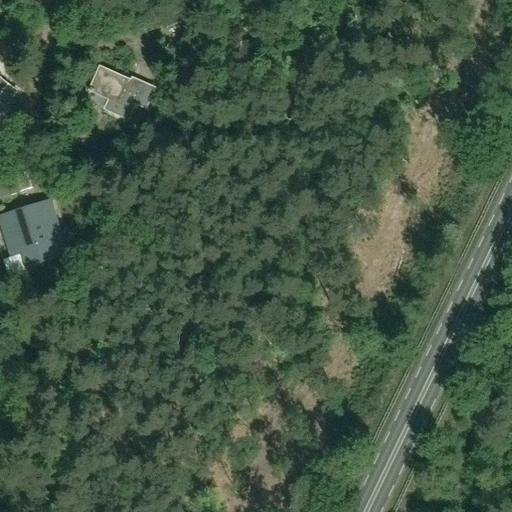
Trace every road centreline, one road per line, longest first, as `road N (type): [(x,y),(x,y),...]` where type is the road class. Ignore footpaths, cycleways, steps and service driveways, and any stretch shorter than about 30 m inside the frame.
road 1 (primary): [(367,511),(511,211)]
road 2 (track): [(0,29),(105,49),(182,42)]
